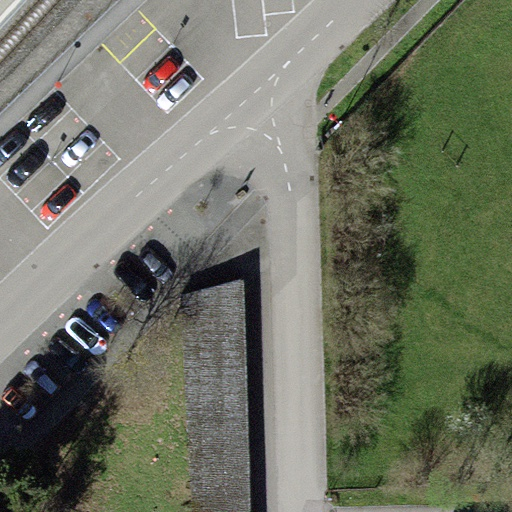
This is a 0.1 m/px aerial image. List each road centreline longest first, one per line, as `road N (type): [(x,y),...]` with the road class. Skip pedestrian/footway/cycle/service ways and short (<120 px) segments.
road 1 (residential): [(295,511),(279,72)]
road 2 (tertiary): [(0,324),(279,72)]
